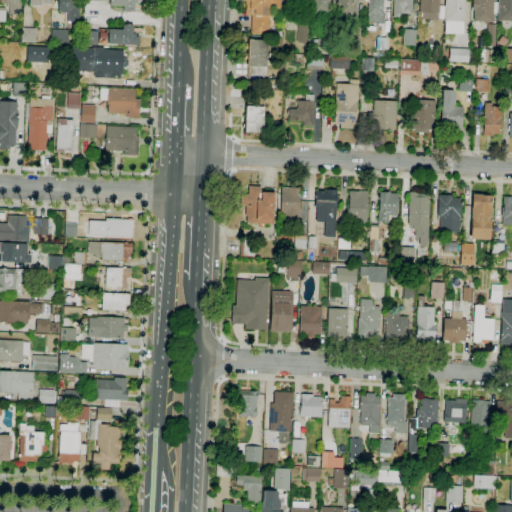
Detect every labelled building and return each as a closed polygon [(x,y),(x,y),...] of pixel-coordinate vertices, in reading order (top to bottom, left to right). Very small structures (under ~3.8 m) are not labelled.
[(20,0),(20,14),(9,14),(9,5),(4,5),(4,0),(20,0)] [(79,0),(79,12),(79,22),(66,22),(67,13),(61,12),(61,11),(57,11),(57,0),(79,0)] [(133,12),(123,12),(123,6),(109,5),(109,0),(141,0),(141,1),(134,1),(133,12)] [(268,35),(250,34),(251,15),(246,15),(246,5),(245,5),(245,0),(280,0),(280,10),(268,10),(268,14),(269,14),(268,35)] [(329,0),(329,19),(323,19),(324,17),(319,17),(319,14),(310,14),(310,0),(329,0)] [(356,0),(356,18),(336,17),(336,0),(356,0)] [(384,24),(371,24),(371,21),(367,21),(368,3),(368,0),(383,0),(383,12),(384,13),(384,24)] [(402,18),(392,17),(393,0),(412,0),(411,14),(402,14),(402,18)] [(432,21),(428,21),(428,19),(422,19),(422,13),(419,13),(419,0),(439,0),(439,13),(438,13),(437,20),(432,20),(432,21)] [(462,34),(445,33),(445,21),(444,21),(444,0),(464,0),(464,21),(463,21),(462,34)] [(493,0),(493,22),(472,22),(473,10),(472,10),(472,0),(493,0)] [(511,0),(511,21),(496,21),(497,0),(511,0)] [(138,45),(108,44),(99,43),(99,46),(82,45),(83,31),(98,32),(99,29),(105,30),(105,31),(108,32),(108,30),(122,30),(122,25),(133,25),(132,29),(135,29),(134,37),(139,37),(138,45)] [(307,41),(297,40),(297,26),(308,26),(307,41)] [(34,42),(21,42),(22,28),(35,29),(34,42)] [(57,44),(50,44),(51,29),(67,30),(67,45),(57,44)] [(415,46),(402,45),(403,29),(416,30),(415,46)] [(387,50),(379,49),(380,37),(388,38),(387,50)] [(265,76),(248,75),(249,66),(247,66),(247,59),(244,59),(244,53),(248,54),(248,50),(245,50),(245,44),(248,44),(248,40),(266,41),(265,76)] [(333,55),(317,54),(317,51),(307,51),(308,40),(333,40),(333,55)] [(67,45),(80,45),(79,60),(66,59),(67,52),(56,51),(57,44),(67,45)] [(119,79),(110,79),(93,78),(93,73),(89,73),(89,69),(86,68),(87,56),(90,56),(90,48),(104,48),(103,50),(123,51),(123,53),(126,54),(126,58),(128,58),(127,67),(126,67),(126,72),(122,71),(122,74),(120,74),(119,79)] [(468,63),(448,62),(449,48),(468,49),(468,63)] [(494,62),(484,62),(484,60),(479,60),(480,49),(495,50),(494,62)] [(322,70),(306,69),(307,55),(323,56),(322,70)] [(349,70),(329,69),(329,56),(349,57),(349,70)] [(372,72),(361,71),(361,57),(373,57),(372,72)] [(400,66),(397,66),(397,69),(384,68),(384,59),(397,60),(397,61),(400,62),(400,66)] [(400,62),(400,59),(438,62),(437,71),(428,70),(428,75),(425,75),(425,77),(421,77),(421,76),(399,74),(400,66),(400,62)] [(471,92),(458,91),(459,77),(472,78),(471,92)] [(488,91),(475,90),(476,79),(489,81),(488,91)] [(511,93),(503,92),(504,80),(511,81),(511,93)] [(25,96),(12,96),(12,82),(26,83),(25,96)] [(352,129),(339,128),(339,123),(333,123),(336,83),(358,84),(356,125),(353,124),(352,129)] [(138,119),(127,119),(127,115),(107,114),(108,106),(106,106),(107,100),(99,100),(100,88),(107,89),(107,88),(134,89),(134,100),(139,100),(138,119)] [(461,132),(440,131),(442,90),(454,91),(453,107),(462,107),(461,132)] [(79,110),(66,109),(66,93),(79,93),(79,110)] [(312,122),(288,120),(289,99),(304,100),(305,95),(313,95),(313,102),(314,102),(312,122)] [(262,133),(244,132),(246,97),(264,97),(262,133)] [(44,151),(26,150),(29,98),(53,99),(52,122),(50,122),(50,126),(45,126),(45,133),(48,133),(47,141),(45,140),(44,151)] [(395,130),(376,129),(376,123),(366,122),(367,113),(372,114),(373,100),(396,101),(395,130)] [(427,133),(414,132),(414,129),(408,129),(410,100),(434,101),(433,130),(427,130),(427,133)] [(10,149),(0,149),(0,101),(16,102),(16,111),(17,111),(17,129),(15,129),(14,146),(10,146),(10,149)] [(500,134),(483,134),(484,102),(493,103),(493,107),(501,107),(500,134)] [(94,124),(80,123),(81,104),(94,105),(94,124)] [(71,153),(63,153),(55,153),(55,149),(56,124),(56,118),(66,119),(66,120),(73,120),(71,153)] [(95,139),(78,138),(79,124),(96,125),(95,139)] [(137,156),(124,155),(125,151),(104,150),(105,126),(135,127),(134,136),(138,136),(137,156)] [(264,228),(258,227),(258,223),(247,223),(247,216),(245,216),(245,206),(240,205),(240,193),(248,194),(249,186),(260,187),(260,190),(274,191),(273,224),(264,224),(264,228)] [(299,216),(280,216),(281,187),(298,188),(298,200),(300,200),(299,216)] [(336,213),(317,212),(317,206),(319,206),(320,202),(315,202),(315,192),(317,192),(317,190),(326,191),(326,189),(337,190),(336,213)] [(366,223),(346,222),(347,204),(348,204),(348,191),(367,191),(366,223)] [(388,221),(378,221),(379,191),(389,191),(389,193),(398,193),(397,215),(388,215),(388,221)] [(427,246),(418,245),(418,238),(414,238),(414,230),(412,230),(412,226),(407,226),(409,192),(417,192),(417,194),(430,194),(427,246)] [(458,233),(439,232),(439,216),(437,216),(438,194),(451,195),(451,198),(460,199),(458,233)] [(488,239),(470,238),(472,195),(490,196),(488,239)] [(511,225),(502,225),(502,217),(501,217),(501,207),(503,207),(503,196),(511,197),(511,225)] [(87,222),(77,221),(78,212),(88,212),(87,222)] [(28,242),(0,240),(0,223),(6,223),(6,216),(26,217),(26,226),(29,227),(28,242)] [(47,235),(32,235),(33,218),(48,218),(47,235)] [(132,237),(105,236),(105,228),(94,228),(94,221),(105,222),(105,219),(133,220),(132,237)] [(76,238),(64,237),(65,223),(77,224),(76,238)] [(368,252),(370,224),(378,225),(377,253),(368,252)] [(315,248),(307,248),(308,236),(316,237),(315,248)] [(346,253),(336,252),(337,236),(350,237),(349,249),(346,249),(346,253)] [(305,249),(293,249),(294,238),(306,239),(305,249)] [(253,257),(242,256),(243,240),(254,240),(253,257)] [(503,253),(492,253),(493,240),(503,241),(503,253)] [(122,267),(116,266),(117,261),(101,260),(101,257),(96,257),(96,254),(87,254),(88,242),(132,243),(132,254),(130,253),(130,258),(126,257),(126,261),(122,261),(122,267)] [(456,252),(443,251),(444,242),(457,243),(456,252)] [(30,264),(0,262),(0,243),(27,244),(26,254),(30,254),(30,264)] [(473,265),(460,264),(461,243),(474,243),(473,265)] [(413,247),(399,247),(398,256),(412,257),(413,247)] [(85,264),(73,264),(74,252),(86,253),(85,264)] [(361,262),(351,261),(351,252),(362,253),(361,262)] [(70,264),(63,264),(63,254),(71,254),(70,264)] [(61,269),(47,269),(47,256),(61,256),(61,269)] [(300,278),(287,278),(288,261),(300,261),(300,278)] [(328,275),(312,275),(312,262),(328,262),(328,275)] [(63,278),(79,279),(79,265),(63,264),(63,278)] [(287,275),(284,275),(284,272),(277,272),(277,264),(287,264),(287,275)] [(385,283),(369,282),(369,279),(368,279),(368,276),(358,276),(359,266),(368,267),(369,266),(386,267),(385,283)] [(126,287),(105,286),(105,267),(131,268),(130,278),(125,278),(125,283),(126,283),(126,287)] [(356,283),(335,282),(335,281),(330,281),(330,273),(335,273),(336,268),(356,269),(356,283)] [(13,294),(10,294),(10,293),(0,293),(0,269),(15,269),(28,269),(28,294),(13,293),(13,294)] [(266,331),(244,330),(244,324),(231,324),(232,305),(235,305),(236,280),(254,281),(254,278),(268,278),(266,331)] [(414,298),(403,298),(403,286),(404,286),(405,281),(415,282),(414,298)] [(442,299),(430,298),(431,282),(444,283),(442,299)] [(56,300),(38,300),(38,284),(56,284),(56,300)] [(500,302),(490,301),(491,284),(501,285),(500,302)] [(471,302),(462,301),(463,287),(472,287),(471,302)] [(291,332),(270,332),(271,291),(292,292),(291,332)] [(129,313),(124,312),(124,311),(101,310),(102,293),(129,294),(129,313)] [(434,341),(415,340),(417,295),(424,296),(423,307),(434,307),(433,325),(435,325),(434,341)] [(377,340),(356,339),(357,318),(358,318),(360,299),(371,300),(371,305),(374,305),(374,306),(379,307),(377,340)] [(511,344),(499,344),(501,312),(502,312),(502,299),(511,299),(511,344)] [(27,324),(0,322),(0,300),(28,302),(28,303),(41,304),(41,314),(27,313),(27,324)] [(313,338),(305,338),(305,334),(298,334),(300,305),(321,307),(320,335),(313,335),(313,338)] [(492,340),(472,339),(473,305),(483,306),(483,318),(493,319),(492,340)] [(70,317),(63,316),(63,307),(82,308),(81,316),(70,315),(70,317)] [(346,337),(326,336),(328,308),(347,309),(346,337)] [(406,342),(384,341),(385,312),(398,312),(398,316),(407,317),(407,320),(409,320),(409,332),(407,332),(406,342)] [(458,344),(448,343),(448,340),(442,340),(443,319),(451,319),(451,312),(461,312),(461,319),(466,319),(465,341),(458,341),(458,344)] [(123,338),(87,337),(88,318),(97,318),(97,317),(123,318),(123,325),(127,325),(127,332),(123,332),(123,338)] [(49,334),(34,333),(36,319),(51,320),(49,334)] [(75,342),(60,341),(60,327),(75,328),(75,342)] [(22,362),(0,360),(0,340),(23,341),(23,342),(29,342),(28,355),(22,355),(22,362)] [(127,368),(91,367),(92,362),(88,362),(88,359),(80,359),(81,344),(92,344),(92,343),(127,345),(126,351),(128,351),(127,368)] [(85,374),(74,373),(74,374),(58,373),(59,354),(68,354),(68,357),(75,357),(75,358),(76,358),(80,362),(86,362),(85,374)] [(56,371),(31,370),(32,355),(57,356),(56,371)] [(31,402),(17,401),(17,393),(0,392),(0,370),(33,372),(31,402)] [(127,401),(93,399),(94,379),(113,380),(113,377),(126,378),(125,389),(127,389),(127,401)] [(53,404),(38,403),(38,389),(53,390),(53,391),(56,391),(55,403),(53,403),(53,404)] [(80,404),(64,404),(64,402),(61,402),(61,392),(64,392),(64,390),(81,391),(80,404)] [(255,417),(238,416),(239,391),(257,392),(255,417)] [(291,432),(269,431),(270,403),(273,403),(274,392),(292,392),(291,432)] [(378,426),(360,425),(360,411),(359,411),(359,396),(365,396),(365,393),(374,393),(374,397),(380,397),(378,426)] [(321,417),(300,416),(300,394),(313,395),(313,397),(322,397),(321,417)] [(406,434),(394,433),(394,429),(393,429),(393,427),(385,426),(387,397),(392,398),(392,394),(403,394),(402,398),(405,398),(403,421),(407,422),(406,434)] [(348,427),(328,427),(328,399),(334,399),(334,403),(338,403),(338,399),(340,399),(340,396),(349,396),(348,427)] [(416,431),(409,431),(409,418),(415,418),(416,410),(419,410),(420,399),(438,399),(437,428),(416,428),(416,431)] [(465,423),(443,422),(443,412),(444,412),(445,400),(455,400),(455,399),(466,399),(465,423)] [(511,438),(504,438),(505,414),(496,414),(496,401),(503,402),(503,399),(511,400),(511,438)] [(490,431),(470,430),(471,400),(491,401),(490,431)] [(55,419),(44,418),(45,406),(56,407),(55,419)] [(87,420),(75,419),(76,406),(88,407),(87,420)] [(110,421),(96,420),(96,408),(111,409),(110,421)] [(109,470),(91,469),(92,453),(98,453),(98,447),(96,447),(96,440),(88,440),(90,421),(95,421),(95,420),(100,421),(100,424),(110,425),(109,427),(120,427),(119,440),(121,440),(120,450),(118,450),(118,464),(109,463),(109,470)] [(72,464),(58,463),(59,425),(67,425),(67,422),(78,423),(78,432),(79,432),(78,462),(72,462),(72,464)] [(36,462),(18,461),(20,434),(18,434),(19,424),(24,424),(24,426),(33,426),(32,432),(44,432),(43,446),(46,446),(45,452),(40,452),(40,455),(36,455),(36,462)] [(9,460),(0,460),(0,434),(10,435),(10,441),(11,441),(11,450),(9,450),(9,460)] [(416,452),(407,452),(408,435),(417,435),(416,452)] [(304,453),(291,452),(292,439),(305,440),(304,453)] [(361,459),(349,459),(350,439),(362,439),(361,459)] [(391,453),(379,452),(380,440),(391,440),(391,453)] [(448,457),(436,456),(436,443),(448,443),(448,457)] [(465,455),(449,454),(449,443),(465,443),(465,455)] [(260,462),(244,461),(244,446),(260,446),(260,462)] [(277,465),(263,465),(263,449),(277,449),(277,465)] [(342,468),(320,467),(321,451),(333,452),(333,457),(342,458),(342,468)] [(318,467),(306,466),(307,456),(319,456),(318,467)] [(492,474),(476,473),(477,460),(493,461),(492,474)] [(388,470),(379,470),(379,461),(389,462),(388,470)] [(229,478),(215,477),(216,463),(230,464),(229,478)] [(288,490),(273,489),(274,468),(289,468),(288,490)] [(319,483),(305,482),(305,481),(301,481),(302,468),(306,468),(319,468),(319,483)] [(347,489),(332,488),(333,469),(348,470),(347,489)] [(405,487),(376,485),(377,470),(406,472),(405,487)] [(364,487),(359,487),(359,485),(353,485),(354,471),(376,472),(375,486),(364,486),(364,487)] [(258,503),(253,503),(253,501),(246,500),(247,491),(235,490),(236,475),(260,476),(259,501),(258,501),(258,503)] [(495,489),(472,488),(473,475),(495,476),(495,489)] [(461,503),(445,502),(446,486),(462,486),(461,503)] [(434,502),(422,501),(423,487),(435,488),(434,502)] [(260,511),(260,502),(262,502),(263,490),(277,491),(277,500),(280,500),(279,511),(283,511),(260,511)] [(287,511),(311,511),(312,503),(288,503),(287,511)]
